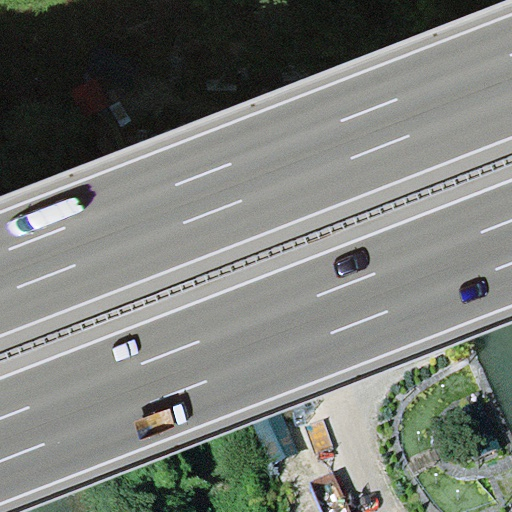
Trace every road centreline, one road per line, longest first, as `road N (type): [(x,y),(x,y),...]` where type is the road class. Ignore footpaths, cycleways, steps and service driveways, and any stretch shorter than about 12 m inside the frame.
road 1 (motorway): [(0,440),(511,242)]
road 2 (motorway): [(511,75),(0,273)]
